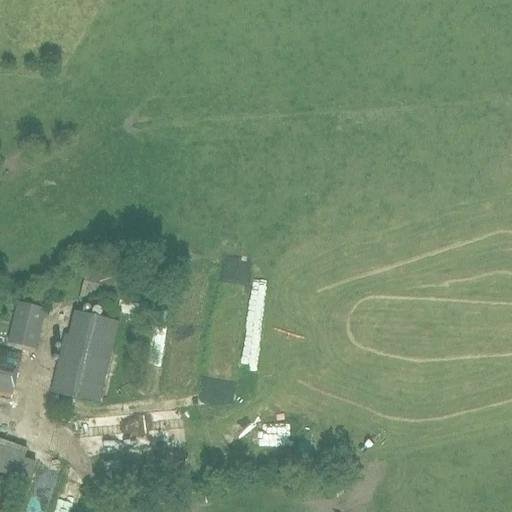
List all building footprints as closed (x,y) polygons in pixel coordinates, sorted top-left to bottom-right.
[(119,307),(127,274),(88,265),(80,297),(119,307)] [(35,351),(45,310),(17,303),(7,343),(35,351)] [(98,405),(112,347),(66,337),(50,393),(98,405)] [(0,395),(11,398),(22,355),(0,349),(0,395)] [(36,462),(24,458),(17,479),(29,483),(36,462)]
